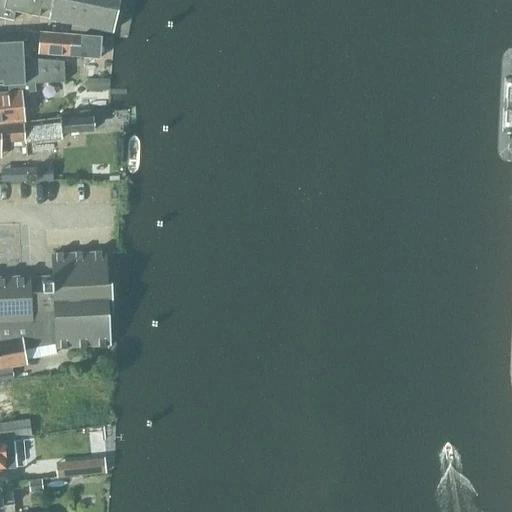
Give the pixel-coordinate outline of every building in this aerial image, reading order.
[(0,0),(0,17),(11,20),(12,15),(24,16),(26,6),(50,11),(52,0),(0,0)] [(119,0),(52,0),(50,11),(48,18),(72,23),(71,31),(86,34),(87,26),(113,32),(119,0)] [(39,53),(70,55),(71,34),(41,32),(39,53)] [(71,34),(70,55),(101,58),(102,36),(71,34)] [(0,85),(3,85),(8,85),(34,83),(65,82),(64,61),(31,58),(30,43),(23,44),(23,41),(0,42),(0,85)] [(34,83),(8,85),(9,92),(21,91),(21,92),(35,91),(34,83)] [(0,93),(0,124),(24,122),(22,106),(27,106),(26,100),(22,100),(21,92),(21,91),(9,92),(0,93)] [(0,157),(1,158),(1,152),(1,142),(25,141),(25,143),(62,139),(62,133),(93,131),(93,117),(91,117),(90,110),(79,110),(79,118),(61,119),(0,125),(0,157)] [(0,341),(23,338),(27,359),(57,353),(56,348),(61,347),(61,349),(67,349),(67,347),(80,346),(80,348),(86,348),(86,346),(99,346),(99,347),(105,347),(105,346),(110,345),(110,346),(111,346),(109,314),(112,314),(112,315),(113,315),(112,282),(111,282),(111,283),(108,283),(107,258),(101,259),(101,257),(95,258),(95,259),(82,260),(82,258),(76,258),(76,260),(63,260),(63,259),(57,259),(57,261),(51,261),(52,281),(31,282),(31,276),(0,277),(0,341)] [(23,338),(0,341),(0,381),(14,379),(12,367),(28,365),(27,359),(23,338)] [(0,436),(16,436),(14,413),(12,413),(12,405),(0,405),(0,436)] [(43,490),(42,480),(28,481),(30,491),(43,490)] [(0,484),(0,506),(13,505),(11,483),(0,484)]
